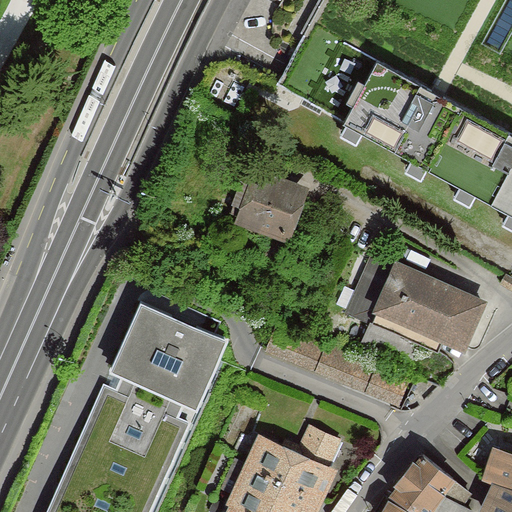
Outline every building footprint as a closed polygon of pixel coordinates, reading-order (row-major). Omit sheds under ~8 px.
[(321,0),(284,71),(274,90),(334,122),(367,61),(399,0),(321,0)] [(511,137),(376,66),(343,130),(511,220),(511,137)] [(252,167),(233,222),(288,241),(307,186),(252,167)] [(490,301),(398,263),(358,352),(276,319),(263,351),(400,411),(429,336),(468,351),(490,301)] [(137,304),(44,511),(155,511),(229,342),(137,304)] [(511,418),(502,416),(495,440),(511,446),(511,418)] [(303,451),(262,433),(228,511),(317,511),(337,467),(330,464),(341,439),(314,427),(303,451)] [(484,478),(497,482),(511,487),(511,452),(495,447),(484,478)] [(456,511),(463,501),(471,492),(456,478),(425,453),(395,491),(401,494),(396,501),(392,498),(382,511),(456,511)] [(511,511),(511,487),(497,482),(485,511),(511,511)] [(477,511),(479,510),(463,501),(456,511),(477,511)]
